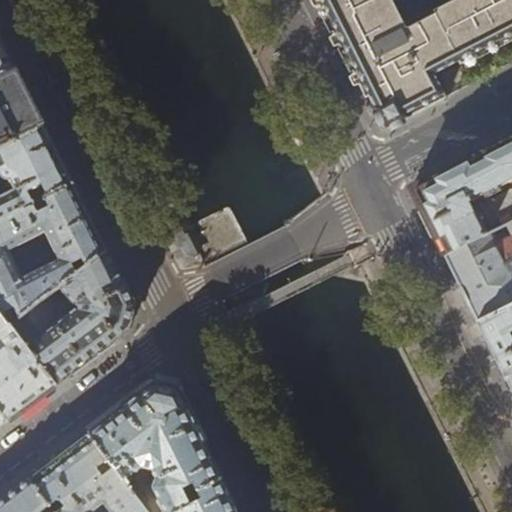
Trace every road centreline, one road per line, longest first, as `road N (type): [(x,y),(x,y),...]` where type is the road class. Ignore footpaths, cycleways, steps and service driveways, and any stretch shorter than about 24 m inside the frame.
road 1 (residential): [(17,0),(180,320)]
road 2 (residential): [(511,469),(371,186)]
road 3 (residential): [(180,320),(0,468)]
road 4 (residential): [(180,320),(276,511)]
road 5 (residential): [(371,186),(276,0)]
road 6 (residential): [(511,99),(390,162),(371,186)]
